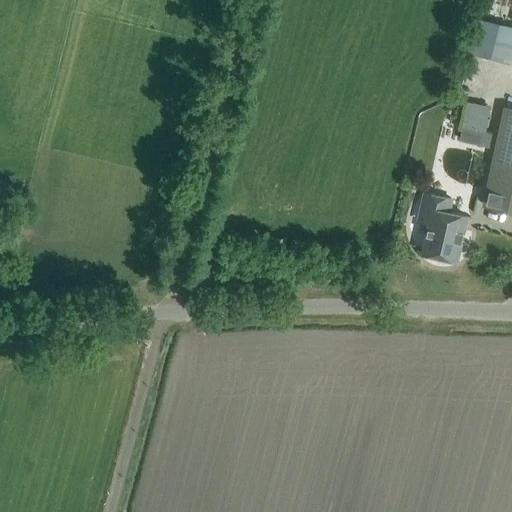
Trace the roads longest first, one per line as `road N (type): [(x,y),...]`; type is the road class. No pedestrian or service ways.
road 1 (unclassified): [(511,313),(337,306),(0,325)]
road 2 (track): [(169,310),(255,0)]
